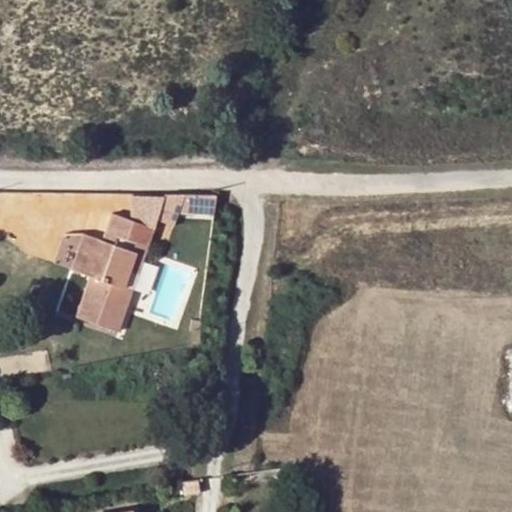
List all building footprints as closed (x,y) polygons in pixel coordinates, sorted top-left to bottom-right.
[(130,220),(156,230),(159,220),(156,219),(164,195),(134,195),(134,210),(130,220)] [(188,195),(164,195),(156,219),(159,220),(178,226),(182,213),(188,195)] [(219,196),(188,195),(182,213),(218,214),(219,196)] [(111,213),(105,230),(118,235),(113,245),(101,240),(94,237),(82,273),(89,276),(75,314),(119,330),(130,298),(122,295),(125,287),(130,270),(138,252),(146,256),(156,230),(130,220),(111,213)] [(118,235),(105,230),(101,240),(113,245),(118,235)] [(82,273),(94,237),(83,232),(70,269),(82,273)] [(138,252),(130,270),(139,274),(146,256),(138,252)] [(133,290),(125,287),(122,295),(130,298),(133,290)] [(73,314),(79,294),(65,291),(59,310),(73,314)] [(202,319),(190,319),(190,332),(201,333),(202,319)]
